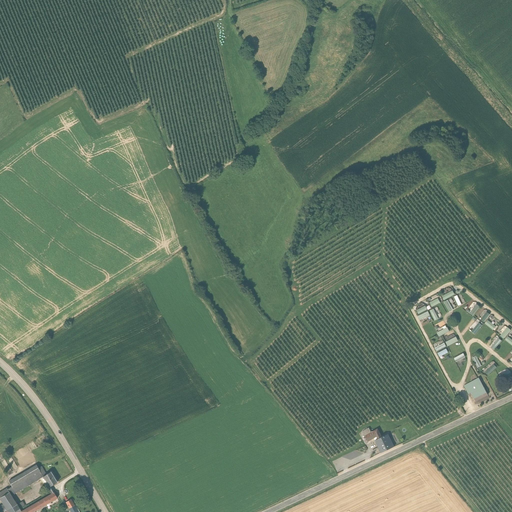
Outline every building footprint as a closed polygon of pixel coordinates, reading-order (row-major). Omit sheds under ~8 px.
[(452,291),(442,296),(444,301),(454,295),(452,291)] [(437,299),(429,303),(431,308),(440,303),(437,299)] [(447,300),(443,303),(449,313),(453,310),(447,300)] [(474,307),(469,314),(472,316),(479,307),(475,305),(474,307)] [(425,306),(416,311),(418,315),(427,310),(425,306)] [(433,309),(429,311),(434,321),(438,319),(433,309)] [(427,312),(417,317),(419,321),(429,316),(427,312)] [(486,312),(480,320),(483,323),(489,315),(486,312)] [(487,321),(484,324),(493,331),(495,327),(487,321)] [(478,323),(471,332),(474,335),(482,326),(478,323)] [(435,332),(431,324),(427,325),(432,334),(435,332)] [(447,328),(436,333),(438,337),(449,332),(447,328)] [(507,328),(499,336),(503,339),(511,331),(507,328)] [(455,337),(445,342),(447,347),(458,341),(455,337)] [(498,339),(490,348),(493,351),(501,341),(498,339)] [(444,343),(434,348),(436,352),(446,347),(444,343)] [(445,349),(437,354),(439,358),(448,353),(445,349)] [(463,354),(453,359),(456,363),(465,358),(463,354)] [(476,356),(471,358),(477,369),(481,367),(476,356)] [(493,365),(485,372),(488,376),(496,368),(493,365)] [(501,369),(498,371),(504,380),(507,377),(501,369)] [(478,378),(463,386),(469,397),(471,395),(475,402),(487,395),(478,378)] [(375,441),(382,437),(377,429),(371,433),(368,428),(362,432),(368,442),(374,439),(375,441)] [(382,437),(375,441),(381,453),(394,447),(388,434),(382,437)] [(0,503),(0,511),(5,511),(8,511),(32,511),(57,498),(50,486),(57,482),(50,471),(46,473),(41,465),(38,466),(36,463),(8,479),(12,485),(7,487),(6,486),(0,490),(0,497),(3,502),(0,503)] [(78,511),(71,499),(65,502),(70,511),(78,511)]
